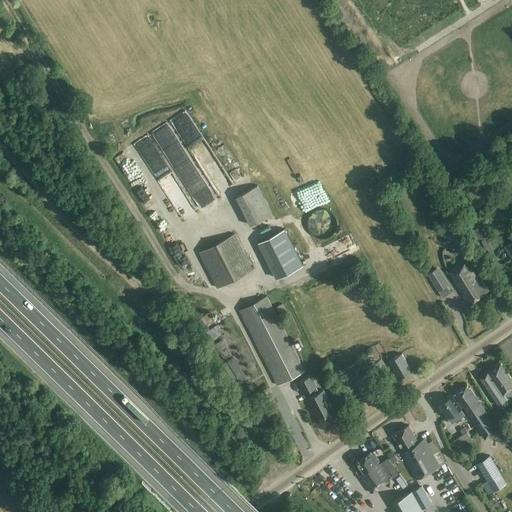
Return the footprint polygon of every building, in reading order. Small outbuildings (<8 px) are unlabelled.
[(150,136),(139,145),(144,151),(155,143),(150,136)] [(500,179),(506,174),(501,168),(495,173),(500,179)] [(257,185),(236,195),(250,224),(271,213),(257,185)] [(303,203),(307,211),(329,199),(326,193),(327,193),(323,186),(303,197),(305,202),(303,203)] [(310,228),(312,232),(316,235),(320,237),(325,237),(329,236),(333,233),(336,230),(337,225),(337,219),(335,215),(331,211),(326,209),(321,209),(316,210),(312,214),(310,218),(309,223),(310,228)] [(487,236),(479,225),(471,231),(479,241),(485,237),(487,236)] [(284,229),(259,242),(277,278),(303,265),(284,229)] [(253,269),(234,233),(199,252),(218,287),(253,269)] [(493,250),(485,237),(479,241),(487,253),(493,250)] [(460,246),(464,252),(471,248),(467,242),(460,246)] [(465,261),(449,272),(460,289),(464,286),(467,292),(464,293),(469,302),(488,290),(481,279),(478,281),(465,261)] [(438,267),(427,274),(442,298),(451,292),(447,286),(449,284),(438,267)] [(277,385),(304,372),(305,371),(266,296),(239,309),(277,385)] [(288,315),(282,303),(276,306),(282,318),(288,315)] [(401,354),(388,361),(398,379),(411,371),(401,354)] [(355,362),(346,367),(363,397),(367,394),(368,396),(376,392),(366,374),(361,377),(357,370),(359,369),(355,362)] [(498,405),(502,402),(507,399),(504,395),(511,389),(511,379),(500,363),(479,377),(498,405)] [(298,381),(304,391),(307,398),(306,398),(310,407),(311,406),(318,419),(333,411),(322,390),(317,392),(315,387),(316,386),(310,375),(298,381)] [(457,402),(461,408),(463,406),(482,434),(485,432),(488,437),(497,430),(475,398),(476,398),(470,388),(469,388),(467,386),(455,394),(459,400),(457,402)] [(453,395),(438,405),(451,423),(464,414),(460,408),(461,408),(457,402),(453,395)] [(400,452),(412,473),(415,479),(440,466),(436,460),(424,439),(419,442),(408,424),(392,433),(403,451),(400,452)] [(449,443),(454,451),(472,440),(467,432),(449,443)] [(392,450),(387,453),(392,463),(398,460),(392,450)] [(387,458),(383,461),(381,462),(373,452),(370,454),(370,453),(356,463),(359,467),(355,471),(372,493),(392,478),(398,473),(387,458)] [(475,462),(487,481),(500,473),(488,454),(475,462)] [(348,475),(343,479),(346,484),(352,480),(348,475)] [(421,508),(431,503),(421,485),(412,491),(421,508)] [(392,502),(398,511),(423,511),(421,508),(412,491),(392,502)]
